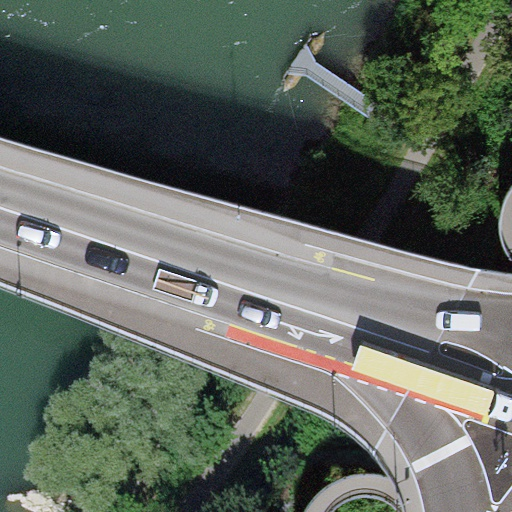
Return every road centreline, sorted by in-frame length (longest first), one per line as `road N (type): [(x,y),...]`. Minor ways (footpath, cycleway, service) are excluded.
road 1 (primary): [(465,320),(149,234),(0,206)]
road 2 (primary): [(0,214),(134,273),(378,356)]
road 3 (primary): [(378,356),(437,449),(453,511)]
road 4 (primary): [(378,356),(511,400)]
